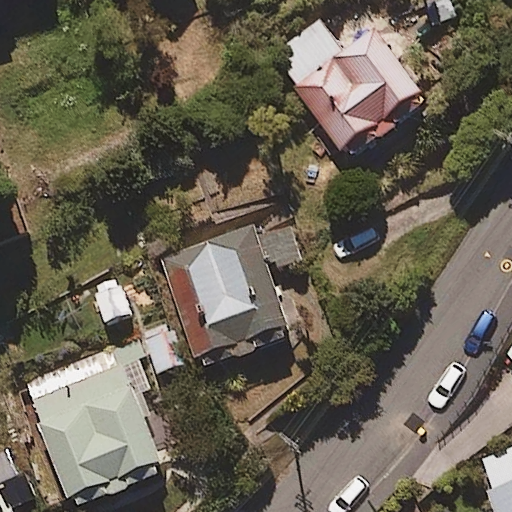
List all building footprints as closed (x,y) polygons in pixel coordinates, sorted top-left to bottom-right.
[(375,31),(348,53),(324,24),(272,65),(343,154),(422,91),(375,31)] [(293,329),(259,228),(164,260),(198,362),(293,329)] [(131,317),(121,280),(95,287),(105,324),(131,317)] [(172,324),(144,332),(156,374),(185,365),(172,324)] [(164,469),(121,346),(66,365),(69,374),(28,389),(67,503),(164,469)] [(511,511),(511,449),(479,462),(497,511),(511,511)] [(29,496),(13,451),(0,455),(0,511),(3,511),(2,506),(29,496)]
